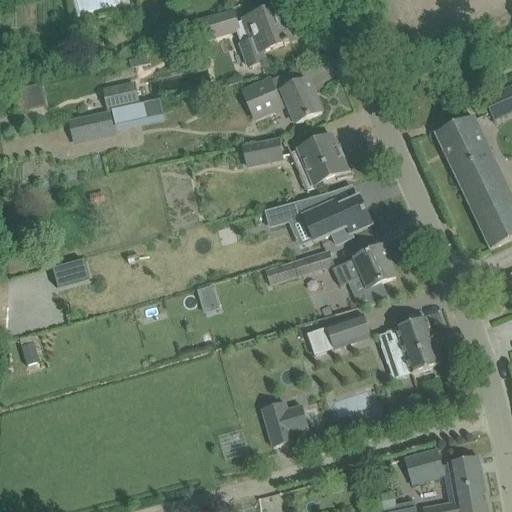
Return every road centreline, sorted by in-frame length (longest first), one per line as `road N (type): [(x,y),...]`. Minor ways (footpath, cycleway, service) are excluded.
road 1 (tertiary): [(498,417),(451,278),(323,0)]
road 2 (residential): [(166,511),(498,417)]
